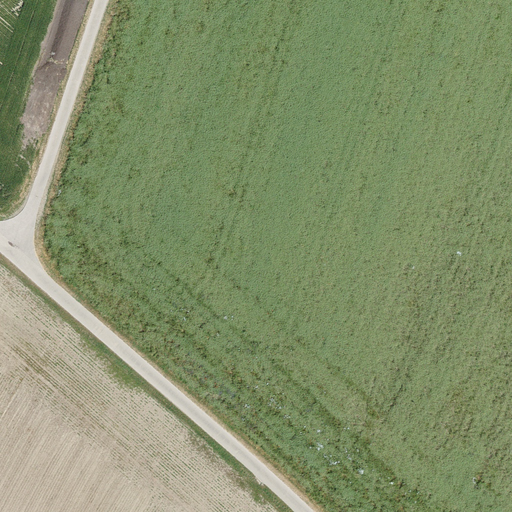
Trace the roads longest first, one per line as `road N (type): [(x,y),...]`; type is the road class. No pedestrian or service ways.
road 1 (unclassified): [(293,511),(0,240)]
road 2 (track): [(97,0),(18,256)]
